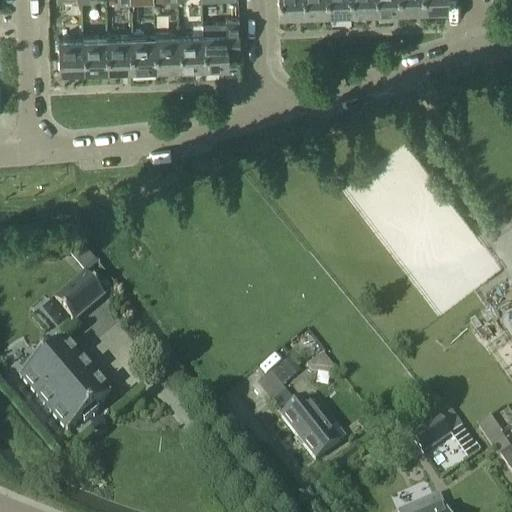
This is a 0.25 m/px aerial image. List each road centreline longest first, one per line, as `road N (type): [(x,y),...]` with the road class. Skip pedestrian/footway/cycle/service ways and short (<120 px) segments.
road 1 (residential): [(511,39),(254,118)]
road 2 (residential): [(254,118),(146,146),(26,156)]
road 3 (residential): [(26,156),(22,0)]
